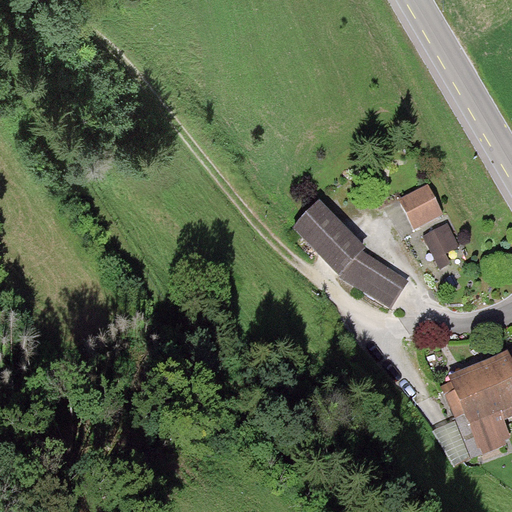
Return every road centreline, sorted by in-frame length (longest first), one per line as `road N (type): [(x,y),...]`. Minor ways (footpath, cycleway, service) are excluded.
road 1 (track): [(0,61),(204,366),(257,431),(339,509)]
road 2 (track): [(15,0),(50,13),(122,64),(202,171),(267,235),(358,305)]
road 3 (tertiary): [(416,0),(511,160)]
road 4 (track): [(511,317),(450,328),(405,324),(358,305)]
